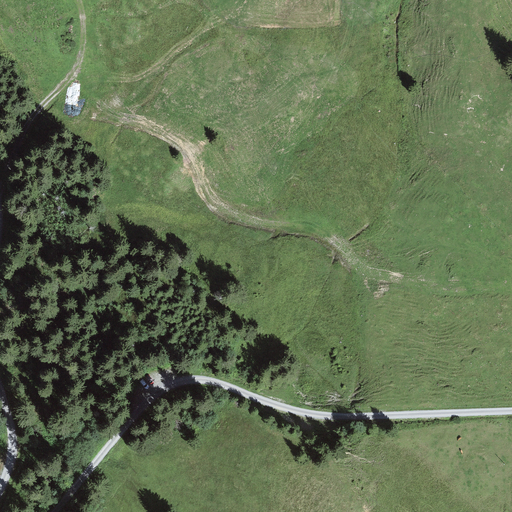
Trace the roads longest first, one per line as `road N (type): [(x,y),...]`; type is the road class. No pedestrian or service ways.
road 1 (track): [(511,411),(328,416),(185,380),(146,402),(54,511)]
road 2 (track): [(80,0),(78,66),(29,121),(0,185)]
